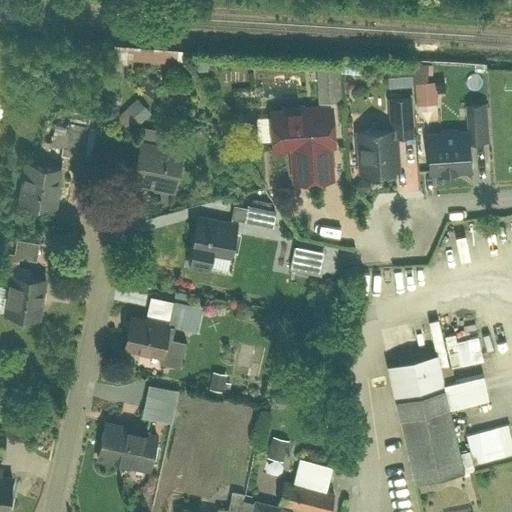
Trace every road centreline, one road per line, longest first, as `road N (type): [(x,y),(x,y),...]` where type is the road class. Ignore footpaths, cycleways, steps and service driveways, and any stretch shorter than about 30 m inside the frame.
road 1 (residential): [(105,242),(51,511)]
road 2 (residential): [(511,195),(439,201),(399,226)]
